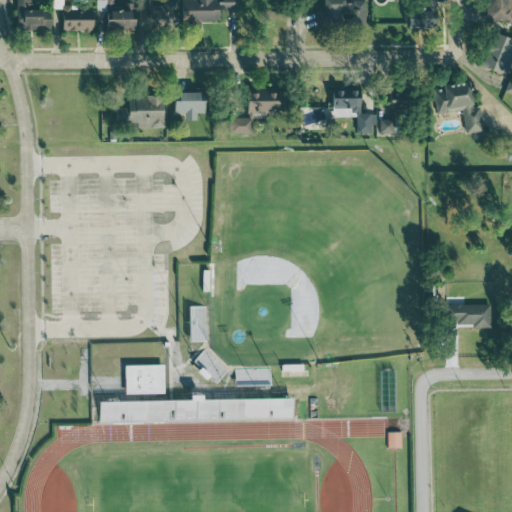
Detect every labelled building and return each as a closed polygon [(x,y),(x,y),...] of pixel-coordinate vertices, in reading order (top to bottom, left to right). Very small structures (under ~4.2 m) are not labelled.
[(12,0),(12,29),(46,29),(46,10),(33,9),(33,3),(27,2),(26,0),(12,0)] [(108,0),(93,0),(93,11),(108,10),(108,0)] [(174,0),(161,0),(161,5),(146,5),(145,27),(174,27),(174,0)] [(233,10),(233,0),(178,0),(178,22),(216,23),(216,10),(233,10)] [(321,0),(322,23),(363,22),(362,0),(343,0),(342,0),(321,0)] [(433,0),(421,0),(422,9),(434,8),(433,0)] [(511,0),(482,0),(483,20),(511,19),(511,0)] [(102,11),(102,29),(132,28),(131,2),(122,3),(122,10),(102,11)] [(90,30),(89,9),(55,10),(56,31),(90,30)] [(511,59),(511,39),(489,32),(479,68),(507,76),(511,59)] [(432,111),(459,108),(462,133),(479,131),(477,106),(468,107),(465,83),(430,86),(432,111)] [(262,93),(262,87),(241,88),(242,112),(273,110),(272,92),(262,93)] [(355,113),(355,89),(327,88),(327,107),(353,107),(353,132),(368,133),(368,124),(373,124),(374,113),(355,113)] [(169,113),(181,113),(181,120),(194,120),(194,113),(203,112),(202,91),(168,92),(169,113)] [(401,93),(385,92),(384,108),(400,109),(401,93)] [(124,107),(111,107),(111,122),(134,121),(134,128),(159,127),(158,97),(123,98),(124,107)] [(244,118),(226,118),(226,133),(249,133),(248,112),(244,112),(244,118)] [(376,134),(389,135),(390,119),(377,119),(376,134)] [(487,303),(441,304),(442,322),(469,321),(469,327),(487,326),(487,303)] [(190,359),(212,382),(225,370),(203,346),(190,359)] [(161,392),(160,363),(120,364),(121,393),(161,392)] [(288,396),(195,397),(195,393),(182,393),(182,398),(95,399),(96,423),(174,422),(174,439),(212,438),(212,418),(289,417),(288,396)] [(400,431),(385,431),(385,447),(400,447),(400,431)]
